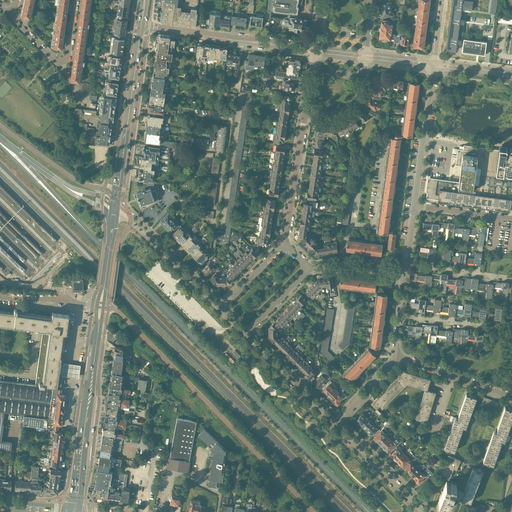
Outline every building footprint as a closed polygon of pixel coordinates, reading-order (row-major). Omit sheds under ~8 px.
[(24,0),(22,9),(31,11),(33,0),(24,0)] [(58,5),(57,14),(66,15),(67,0),(55,0),(55,5),(58,5)] [(91,0),(82,0),(80,13),(89,15),(91,0)] [(163,0),(164,1),(163,1),(162,5),(163,5),(163,7),(162,7),(161,14),(162,14),(161,21),(162,22),(195,27),(197,12),(196,12),(198,0),(163,0)] [(290,13),(297,14),(298,6),(300,7),(300,0),(267,0),(267,10),(290,13)] [(428,10),(429,0),(419,0),(418,9),(428,10)] [(447,42),(446,50),(455,51),(456,43),(461,44),(461,39),(457,38),(459,23),(463,23),(464,19),(459,18),(461,8),(472,9),(473,2),(473,1),(469,1),(464,0),(453,0),(451,17),(450,17),(450,22),(448,37),(447,42)] [(379,7),(378,7),(378,8),(378,10),(379,10),(380,10),(380,11),(390,8),(390,5),(391,5),(390,1),(378,4),(379,7)] [(119,17),(128,18),(129,5),(119,4),(118,8),(114,8),(114,14),(117,14),(119,15),(119,17)] [(391,12),(390,8),(380,11),(379,11),(379,12),(379,14),(380,14),(381,14),(381,17),(389,15),(389,17),(393,16),(393,12),(391,12)] [(29,19),(31,11),(22,9),(20,17),(29,19)] [(416,21),(427,23),(428,10),(418,9),(416,21)] [(240,12),(237,11),(235,23),(246,25),(246,24),(247,15),(239,14),(240,12)] [(89,15),(80,13),(78,30),(87,31),(89,15)] [(63,32),(66,15),(57,14),(54,31),(63,32)] [(212,24),(219,25),(221,15),(211,14),(210,19),(212,20),(212,24)] [(226,26),(226,28),(229,28),(230,27),(230,23),(231,23),(232,17),(228,17),(228,15),(222,14),(220,26),(226,26)] [(250,26),(261,27),(262,26),(264,15),(254,14),(254,16),(251,16),(247,15),(246,24),(250,24),(251,25),(250,26)] [(114,25),(126,27),(128,18),(119,17),(119,18),(115,17),(114,25)] [(290,17),(289,20),(284,19),(283,20),(282,23),(283,24),(288,25),(288,28),(290,28),(293,29),(292,30),(293,30),(293,31),(294,32),(300,33),(300,32),(301,32),(301,31),(302,30),(304,30),(305,29),(306,30),(307,29),(307,27),(306,26),(305,26),(306,25),(305,25),(306,19),(290,17)] [(425,35),(427,23),(416,21),(415,33),(425,35)] [(123,37),(123,34),(125,34),(126,27),(114,25),(112,34),(116,34),(116,36),(123,37)] [(381,25),(381,28),(380,28),(379,28),(379,30),(380,31),(380,32),(391,33),(392,29),(393,29),(393,27),(392,26),(381,25)] [(87,31),(78,30),(76,47),(85,48),(87,31)] [(61,49),(63,32),(54,31),(52,48),(61,49)] [(379,38),(382,38),(381,39),(382,41),(386,41),(387,40),(388,39),(394,40),(395,33),(391,33),(380,32),(379,38)] [(400,44),(401,44),(401,45),(404,45),(407,45),(409,36),(407,36),(408,33),(402,33),(402,35),(400,44)] [(425,35),(415,33),(413,46),(423,47),(425,35)] [(174,36),(159,34),(158,35),(157,35),(157,36),(156,38),(157,38),(157,39),(158,39),(158,41),(175,43),(175,40),(174,40),(174,36)] [(122,40),(123,37),(116,36),(116,39),(114,38),(113,44),(118,45),(118,48),(123,49),(124,40),(122,40)] [(488,56),(490,43),(466,40),(465,53),(488,56)] [(175,43),(158,41),(158,43),(155,43),(155,46),(157,47),(171,49),(172,46),(175,46),(175,43)] [(118,45),(113,44),(112,53),(113,53),(122,54),(123,49),(118,48),(118,45)] [(205,44),(205,45),(203,45),(201,61),(204,61),(207,61),(208,56),(209,44),(205,44)] [(216,45),(209,44),(208,56),(207,61),(208,61),(208,58),(211,59),(211,58),(214,59),(215,57),(216,45)] [(85,48),(76,47),(73,64),(82,65),(85,48)] [(157,47),(157,48),(156,48),(156,49),(156,50),(156,51),(157,51),(156,54),(172,56),(173,53),(171,52),(171,49),(157,47)] [(113,56),(113,53),(112,53),(105,52),(104,55),(108,56),(107,62),(108,62),(110,63),(121,64),(122,63),(123,61),(122,60),(122,57),(113,56)] [(172,56),(156,54),(156,60),(170,62),(170,59),(172,59),(172,56)] [(249,54),(248,63),(255,64),(254,67),(264,68),(265,56),(249,54)] [(298,79),(298,75),(299,70),(300,70),(301,62),(299,62),(300,61),(295,60),(293,59),(289,59),(289,60),(284,60),(284,64),(288,65),(287,72),(276,71),(275,76),(285,77),(298,79)] [(168,71),(169,71),(169,67),(170,67),(170,62),(156,60),(154,69),(168,71)] [(109,70),(120,71),(121,64),(110,63),(108,62),(107,62),(105,62),(105,65),(107,65),(107,68),(107,69),(109,69),(109,70)] [(73,64),(71,77),(71,81),(80,82),(82,65),(73,64)] [(120,71),(109,70),(106,69),(105,70),(105,73),(106,73),(106,76),(107,77),(109,77),(119,78),(120,71)] [(165,77),(167,78),(168,73),(167,73),(168,71),(154,69),(154,76),(165,77)] [(168,83),(165,83),(165,77),(154,76),(152,86),(164,87),(167,88),(168,83)] [(375,76),(375,77),(374,77),(373,77),(373,78),(372,79),(372,80),(373,80),(373,81),(374,81),(374,83),(373,83),(372,87),(383,88),(386,89),(392,90),(393,86),(393,81),(390,81),(389,86),(386,85),(386,84),(385,83),(385,79),(380,78),(380,77),(375,76)] [(263,77),(261,89),(269,90),(269,87),(266,87),(267,82),(271,83),(271,78),(263,77)] [(394,87),(403,88),(403,81),(398,81),(399,79),(397,79),(395,79),(395,80),(394,87)] [(280,89),(284,89),(292,90),(293,83),(289,83),(289,81),(284,80),(281,80),(281,85),(280,89)] [(418,95),(419,90),(419,84),(410,82),(409,86),(408,86),(407,96),(408,96),(407,100),(417,102),(418,95)] [(81,92),(92,93),(92,91),(93,84),(83,83),(81,92)] [(164,87),(152,86),(151,95),(165,97),(166,92),(163,91),(164,87)] [(117,95),(118,89),(108,88),(106,87),(104,87),(104,93),(117,95)] [(371,90),(372,91),(371,94),(372,94),(372,98),(375,98),(381,99),(382,95),(384,96),(384,93),(385,93),(386,89),(383,88),(372,87),(371,88),(371,90)] [(164,105),(165,97),(151,95),(150,103),(164,105)] [(101,105),(103,105),(108,106),(115,107),(115,106),(116,105),(116,104),(116,103),(116,98),(104,97),(103,101),(101,100),(101,105)] [(369,98),(368,101),(367,101),(366,104),(372,107),(370,110),(374,112),(379,102),(380,103),(382,99),(381,99),(375,98),(374,100),(373,99),(372,100),(369,98)] [(416,107),(417,102),(407,100),(407,104),(406,103),(404,113),(406,114),(405,117),(415,119),(415,113),(416,112),(417,108),(416,107)] [(175,115),(176,111),(163,109),(164,105),(150,103),(148,103),(147,104),(147,106),(148,107),(149,107),(149,111),(168,114),(175,115)] [(102,111),(108,112),(114,113),(115,107),(108,106),(103,105),(102,108),(100,107),(100,111),(102,111)] [(74,116),(101,120),(113,122),(114,117),(114,115),(114,114),(114,113),(108,112),(102,111),(100,111),(99,115),(96,115),(97,111),(76,108),(75,109),(73,111),(74,116)] [(385,123),(387,121),(374,113),(374,112),(370,110),(368,113),(369,113),(366,115),(363,111),(357,115),(363,124),(373,116),(385,123)] [(148,116),(148,119),(146,120),(145,123),(147,124),(161,126),(166,126),(166,122),(170,122),(171,117),(150,114),(148,116)] [(412,136),(413,130),(414,130),(414,125),(415,119),(405,117),(405,121),(403,121),(402,131),(403,131),(403,135),(412,136)] [(356,130),(360,128),(354,118),(352,119),(350,119),(349,119),(349,121),(347,122),(346,122),(350,132),(351,131),(354,130),(356,129),(356,130)] [(215,150),(226,152),(229,127),(223,126),(224,121),(218,120),(216,129),(218,129),(215,150)] [(112,131),(111,129),(112,123),(105,122),(98,121),(97,128),(99,128),(99,132),(108,133),(111,134),(112,133),(112,131)] [(346,122),(344,123),(342,124),(341,123),(340,123),(339,125),(337,125),(340,136),(344,135),(344,134),(347,133),(350,132),(346,122)] [(147,124),(146,125),(146,127),(146,128),(146,131),(164,134),(165,134),(165,131),(166,126),(161,126),(147,124)] [(146,142),(156,143),(156,145),(170,147),(176,148),(177,142),(164,140),(163,144),(160,144),(161,138),(164,138),(164,134),(146,131),(146,132),(145,133),(145,134),(145,135),(145,136),(145,137),(145,140),(146,142)] [(109,144),(110,140),(111,140),(112,136),(110,135),(111,134),(108,133),(99,132),(97,132),(95,142),(100,143),(101,144),(102,144),(104,144),(109,144)] [(284,142),(284,139),(285,139),(285,136),(276,134),(275,141),(278,141),(277,143),(281,144),(282,142),(284,142)] [(391,140),(390,143),(400,145),(401,138),(402,138),(402,135),(395,134),(394,136),(390,136),(390,139),(391,140)] [(314,136),(313,139),(313,140),(313,142),(313,143),(323,144),(324,139),(325,138),(319,137),(314,136)] [(277,145),(276,152),(285,153),(286,147),(281,146),(281,144),(277,143),(277,145)] [(388,157),(388,161),(398,162),(398,156),(399,156),(400,152),(399,151),(400,145),(390,143),(390,147),(388,147),(387,157),(388,157)] [(352,153),(352,151),(347,150),(344,144),(341,145),(345,152),(352,153)] [(143,149),(143,150),(142,157),(157,159),(169,160),(170,153),(169,152),(170,147),(156,145),(154,145),(154,147),(148,146),(148,148),(145,148),(145,147),(143,149)] [(474,206),(478,207),(510,211),(511,198),(511,194),(511,149),(510,149),(510,151),(507,150),(507,149),(499,148),(499,149),(485,147),(484,152),(463,149),(459,149),(457,164),(461,164),(459,183),(429,179),(426,198),(438,200),(438,201),(474,206)] [(315,150),(314,156),(322,157),(323,157),(325,157),(326,154),(323,153),(323,151),(323,149),(318,148),(318,150),(315,150)] [(157,159),(142,157),(142,164),(156,165),(157,159)] [(218,173),(220,159),(213,158),(211,172),(218,173)] [(386,175),(386,179),(395,180),(396,174),(397,174),(397,169),(398,162),(388,161),(387,165),(386,165),(385,175),(386,175)] [(156,165),(142,164),(140,164),(140,167),(140,168),(140,170),(155,172),(156,165)] [(140,170),(139,171),(139,175),(140,176),(140,178),(141,180),(144,180),(144,181),(147,181),(148,181),(147,184),(154,185),(154,183),(156,183),(157,182),(154,181),(153,181),(154,177),(155,177),(155,172),(140,170)] [(384,192),(383,196),(393,197),(394,191),(395,186),(394,186),(395,180),(386,179),(385,182),(384,182),(382,192),(384,192)] [(215,186),(216,182),(210,181),(206,204),(209,204),(212,205),(212,202),(214,203),(217,186),(215,186)] [(156,202),(160,201),(157,190),(152,192),(151,189),(147,190),(146,189),(142,190),(143,192),(138,193),(138,194),(136,194),(135,196),(136,198),(137,198),(139,198),(142,206),(143,206),(144,208),(148,207),(148,205),(151,204),(151,203),(155,201),(156,202)] [(308,199),(308,201),(313,202),(313,199),(316,200),(317,194),(317,193),(309,192),(308,192),(307,198),(308,199)] [(381,210),(381,213),(390,215),(391,209),(392,208),(392,204),(393,197),(383,196),(383,200),(381,200),(380,209),(381,210)] [(265,205),(274,206),(275,203),(274,203),(275,200),(273,199),(268,198),(266,198),(265,205)] [(303,209),(312,210),(313,204),(313,202),(308,201),(307,203),(304,203),(303,209)] [(213,220),(214,211),(206,210),(205,215),(207,217),(213,220)] [(165,226),(166,226),(175,217),(170,212),(161,220),(163,222),(163,223),(163,224),(163,225),(164,225),(164,226),(165,226)] [(388,232),(389,226),(390,221),(389,221),(390,215),(381,213),(380,217),(379,217),(377,227),(379,227),(378,231),(388,232)] [(166,226),(166,227),(166,228),(167,228),(167,229),(168,229),(169,229),(171,231),(179,223),(177,221),(178,220),(175,217),(166,226)] [(455,227),(455,223),(448,222),(448,223),(439,221),(439,224),(439,226),(449,228),(447,241),(452,242),(453,242),(454,232),(455,227)] [(438,235),(439,226),(439,224),(432,223),(432,224),(423,223),(423,224),(422,223),(421,227),(433,229),(431,239),(437,240),(438,235)] [(172,233),(177,238),(184,231),(186,230),(181,225),(172,233)] [(470,226),(470,228),(470,230),(469,234),(475,235),(476,232),(479,233),(477,245),(483,246),(485,227),(479,226),(478,227),(470,226)] [(469,234),(470,230),(470,228),(463,227),(463,228),(455,227),(454,232),(463,233),(462,243),(468,244),(468,240),(469,234)] [(187,233),(184,231),(177,238),(182,243),(190,235),(188,232),(187,233)] [(393,249),(396,234),(396,233),(390,232),(387,248),(393,249)] [(304,244),(305,244),(311,238),(307,234),(306,234),(303,238),(301,240),(302,241),(302,242),(304,244)] [(193,237),(190,235),(182,243),(187,248),(194,241),(195,239),(193,237)] [(269,239),(269,238),(260,237),(259,236),(258,243),(266,244),(267,245),(268,244),(268,243),(268,239),(269,239)] [(310,248),(316,243),(316,242),(312,237),(311,238),(305,244),(306,244),(310,248)] [(363,252),(364,242),(361,242),(361,241),(351,239),(351,241),(347,240),(346,250),(352,251),(357,252),(357,251),(363,252)] [(196,243),(194,241),(187,248),(192,253),(200,244),(197,242),(196,243)] [(363,252),(370,253),(370,254),(375,254),(381,255),(383,245),(378,244),(379,243),(369,242),(369,243),(364,242),(363,252)] [(319,246),(316,243),(310,248),(309,248),(310,249),(310,250),(311,252),(312,252),(313,253),(319,247),(319,246)] [(200,244),(192,253),(196,258),(204,250),(201,248),(202,247),(200,244)] [(325,253),(332,252),(330,244),(324,245),(324,247),(325,253)] [(319,248),(319,247),(313,253),(314,253),(315,253),(316,255),(322,254),(323,255),(324,254),(325,254),(325,253),(324,247),(319,248)] [(429,247),(429,248),(420,247),(419,256),(428,257),(427,260),(434,261),(435,258),(435,253),(436,250),(436,248),(429,247)] [(436,250),(435,253),(435,258),(443,259),(443,260),(446,261),(450,261),(450,260),(450,256),(451,248),(445,247),(444,251),(436,250)] [(253,258),(254,258),(256,257),(256,256),(259,252),(256,249),(254,250),(252,248),(247,252),(253,258)] [(196,258),(201,262),(210,254),(207,252),(207,251),(205,249),(204,250),(196,258)] [(239,249),(236,252),(247,264),(253,258),(247,252),(244,254),(239,249)] [(473,264),(480,265),(482,252),(475,251),(474,258),(466,257),(465,262),(474,263),(473,264)] [(243,269),(247,264),(236,252),(233,254),(238,260),(236,262),(243,269)] [(459,257),(450,256),(450,260),(458,261),(458,264),(465,265),(465,262),(466,257),(466,253),(460,252),(459,257)] [(238,273),(243,269),(236,262),(234,264),(233,264),(230,261),(228,263),(238,273)] [(208,275),(215,268),(218,266),(215,263),(213,264),(210,262),(205,267),(206,267),(203,270),(204,272),(203,273),(205,275),(206,274),(208,275)] [(227,271),(227,272),(233,278),(238,273),(228,263),(226,265),(229,268),(229,269),(227,271)] [(217,285),(219,285),(218,276),(216,274),(217,274),(216,273),(210,278),(211,279),(211,280),(212,281),(213,281),(217,285)] [(427,291),(430,291),(432,278),(432,275),(425,274),(425,275),(417,274),(417,273),(413,273),(412,281),(416,281),(416,279),(426,281),(424,290),(427,291)] [(432,273),(432,275),(432,278),(440,279),(439,289),(438,289),(437,292),(442,293),(445,293),(447,283),(447,278),(448,274),(441,273),(441,274),(432,273)] [(359,279),(352,278),(352,277),(348,277),(347,277),(341,276),(340,287),(344,288),(348,288),(350,289),(353,289),(354,288),(358,288),(359,279)] [(478,283),(478,278),(471,277),(471,278),(463,277),(463,279),(462,282),(462,287),(465,288),(466,283),(472,284),(471,289),(477,289),(478,283)] [(324,286),(327,285),(326,279),(325,278),(323,279),(323,280),(317,281),(323,286),(324,286)] [(326,279),(327,285),(328,287),(334,286),(333,278),(326,279)] [(462,287),(462,282),(463,279),(456,278),(456,280),(447,278),(447,283),(456,285),(455,295),(457,295),(461,295),(462,287)] [(376,281),(370,280),(365,279),(365,280),(359,279),(358,288),(361,289),(361,290),(365,291),(367,291),(371,292),(371,290),(375,291),(376,281)] [(84,280),(73,280),(73,290),(76,290),(76,291),(83,291),(83,290),(84,290),(84,280)] [(391,288),(391,287),(392,282),(379,280),(378,287),(388,288),(391,288)] [(323,287),(323,286),(317,281),(311,287),(323,299),(326,296),(321,291),(323,289),(324,288),(323,287)] [(509,282),(502,281),(502,283),(493,281),(493,283),(493,286),(503,288),(501,301),(507,301),(507,296),(508,296),(508,294),(507,294),(509,282)] [(493,286),(493,283),(486,283),(486,284),(478,283),(477,289),(484,290),(483,292),(486,293),(485,299),(491,299),(491,297),(493,286)] [(307,293),(305,295),(308,298),(310,296),(313,299),(315,297),(320,302),(323,299),(311,287),(306,292),(307,293)] [(385,311),(386,305),(387,300),(386,300),(387,294),(378,292),(377,296),(376,296),(374,306),(376,306),(375,310),(385,311)] [(302,295),(298,298),(297,298),(296,300),(296,301),(295,301),(301,307),(309,299),(308,298),(305,295),(303,296),(302,295)] [(417,311),(424,312),(425,308),(425,304),(426,299),(419,298),(418,303),(410,302),(409,306),(418,307),(417,311)] [(434,305),(425,304),(425,308),(433,310),(433,311),(440,312),(440,310),(441,306),(442,299),(435,299),(434,305)] [(295,301),(290,306),(304,320),(307,317),(301,311),(304,309),(301,307),(295,301)] [(456,308),(456,305),(456,304),(450,303),(449,307),(441,306),(440,310),(448,312),(448,315),(455,316),(455,312),(456,308)] [(455,312),(464,314),(463,315),(464,315),(470,316),(470,315),(471,310),(472,304),(465,303),(464,309),(462,309),(463,306),(456,305),(456,308),(455,312)] [(301,322),(304,320),(290,306),(285,311),(292,317),(294,315),(301,322)] [(495,313),(486,312),(486,316),(486,317),(494,318),(494,319),(501,320),(503,307),(496,306),(495,313)] [(479,311),(471,310),(470,315),(479,316),(478,319),(479,319),(485,320),(486,317),(486,316),(486,312),(487,308),(480,307),(479,311)] [(13,310),(13,312),(11,325),(12,325),(13,325),(13,324),(37,327),(44,328),(43,335),(42,335),(35,384),(56,388),(56,386),(61,387),(62,381),(55,380),(62,332),(66,333),(69,315),(52,312),(51,317),(38,315),(33,315),(33,314),(16,311),(17,310),(16,309),(16,308),(15,308),(14,308),(14,309),(13,309),(13,310)] [(0,323),(11,325),(13,312),(0,310),(0,323)] [(384,317),(385,311),(375,310),(375,314),(373,314),(372,323),(373,324),(373,327),(382,329),(383,322),(384,322),(384,318),(384,317)] [(290,319),(292,317),(285,311),(281,315),(291,325),(293,324),(290,321),(290,319)] [(289,328),(291,325),(281,315),(276,320),(281,325),(282,327),(285,324),(286,325),(289,328)] [(438,325),(431,324),(431,325),(422,324),(422,326),(422,329),(430,330),(430,334),(431,334),(430,343),(435,344),(436,336),(437,335),(437,334),(437,329),(438,325)] [(416,331),(414,341),(420,342),(420,340),(421,339),(422,329),(422,326),(415,325),(415,327),(403,325),(403,329),(416,331)] [(278,337),(278,327),(269,327),(269,335),(269,337),(278,337)] [(380,346),(381,340),(382,335),(381,335),(382,329),(373,327),(372,331),(371,331),(370,341),(371,341),(370,345),(373,346),(373,349),(379,351),(380,346)] [(453,328),(452,330),(453,330),(452,333),(452,337),(458,337),(459,334),(462,334),(460,347),(466,348),(467,338),(468,333),(468,329),(462,328),(461,329),(453,328)] [(452,337),(452,333),(453,330),(452,330),(446,329),(446,330),(437,329),(437,334),(437,335),(436,336),(446,338),(445,345),(451,346),(452,337)] [(484,351),(485,344),(482,344),(483,334),(476,333),(476,334),(468,333),(467,338),(477,340),(476,349),(484,351)] [(282,337),(281,339),(276,344),(281,349),(291,338),(289,336),(286,339),(285,339),(282,337)] [(213,337),(209,342),(216,348),(220,343),(213,337)] [(281,349),(286,353),(292,347),(290,345),(290,343),(293,340),(291,338),(281,349)] [(292,347),(286,353),(285,354),(286,354),(286,355),(287,356),(288,356),(290,359),(302,347),(299,344),(294,350),(292,348),(292,347)] [(115,351),(115,353),(124,355),(127,355),(127,352),(125,350),(125,349),(115,347),(114,348),(114,350),(115,351)] [(290,359),(293,361),(292,362),(294,363),(295,363),(296,363),(301,357),(302,357),(304,355),(301,353),(305,350),(302,347),(290,359)] [(376,355),(379,351),(373,349),(371,351),(369,349),(366,352),(365,351),(363,354),(361,355),(358,358),(359,359),(357,362),(363,368),(368,364),(372,361),(371,360),(376,356),(376,355)] [(235,361),(226,353),(225,355),(233,363),(235,361)] [(302,357),(301,357),(296,363),(301,368),(311,358),(309,356),(306,359),(304,359),(302,357)] [(311,358),(301,368),(305,373),(310,368),(314,365),(313,364),(311,366),(310,364),(310,363),(313,360),(311,358)] [(359,373),(363,368),(357,362),(354,364),(353,363),(349,367),(346,370),(347,372),(344,374),(351,381),(355,376),(356,377),(359,373)] [(80,378),(82,365),(74,364),(64,363),(63,376),(73,377),(80,378)] [(112,364),(112,368),(112,369),(112,372),(122,373),(123,366),(113,364),(112,364)] [(310,368),(305,373),(306,373),(306,374),(307,375),(308,375),(312,379),(315,376),(313,374),(315,373),(310,368)] [(314,381),(317,384),(317,385),(317,386),(318,387),(319,387),(320,387),(330,377),(327,374),(326,375),(322,370),(317,375),(319,377),(314,381)] [(404,371),(374,400),(382,408),(407,383),(423,388),(426,377),(404,371)] [(112,372),(111,379),(124,381),(124,379),(125,374),(122,374),(112,372)] [(26,384),(9,381),(0,379),(0,447),(10,449),(11,442),(0,440),(2,423),(1,423),(2,418),(3,411),(7,412),(7,416),(21,418),(26,384)] [(109,384),(110,385),(110,386),(121,388),(122,384),(123,384),(124,381),(111,379),(110,382),(109,382),(109,384)] [(138,391),(143,392),(148,392),(150,381),(140,379),(138,391)] [(326,395),(326,394),(327,395),(334,388),(336,386),(330,380),(322,388),(323,389),(322,390),(324,392),(324,393),(325,395),(326,395)] [(61,388),(56,388),(26,384),(21,418),(20,423),(47,426),(47,427),(48,427),(57,428),(58,423),(60,424),(60,423),(62,411),(63,411),(64,407),(62,407),(64,395),(64,394),(60,393),(61,388)] [(132,390),(121,388),(110,386),(109,386),(109,388),(110,388),(109,389),(108,393),(120,395),(120,392),(131,394),(132,390)] [(339,392),(334,388),(327,395),(327,396),(328,398),(329,398),(329,397),(331,400),(331,399),(339,392)] [(343,388),(339,392),(331,399),(331,400),(333,401),(333,402),(333,403),(334,404),(335,404),(336,404),(337,405),(340,402),(339,401),(342,398),(344,399),(347,396),(344,392),(344,389),(343,388)] [(426,389),(417,419),(426,422),(436,392),(428,389),(426,389)] [(130,400),(120,398),(120,395),(108,393),(107,396),(108,396),(108,400),(130,403),(130,400)] [(469,422),(468,421),(476,397),(466,393),(456,424),(453,423),(444,447),(454,451),(463,427),(466,428),(465,431),(472,433),(476,421),(470,418),(469,422)] [(129,407),(130,403),(108,400),(108,401),(106,401),(106,404),(107,405),(107,407),(118,409),(119,406),(129,407)] [(135,411),(118,409),(107,407),(107,408),(105,408),(105,411),(106,412),(106,414),(117,416),(121,416),(122,414),(134,416),(135,411)] [(491,436),(492,437),(483,461),(493,465),(504,435),(506,436),(511,419),(511,409),(505,407),(497,431),(493,430),(494,427),(488,425),(483,438),(489,440),(491,436)] [(356,420),(361,425),(368,418),(363,413),(356,420)] [(105,420),(108,421),(126,424),(127,420),(117,419),(117,416),(106,414),(106,415),(104,415),(104,418),(105,419),(105,420)] [(190,461),(197,421),(178,417),(170,457),(168,466),(178,468),(188,470),(190,461)] [(372,423),(368,418),(361,425),(366,430),(372,423)] [(105,420),(105,424),(104,423),(103,427),(115,429),(116,426),(126,428),(126,424),(108,421),(105,420)] [(374,421),(372,423),(366,430),(368,432),(367,433),(369,435),(370,434),(371,435),(378,427),(380,429),(384,425),(385,424),(382,422),(379,425),(377,423),(374,421)] [(52,435),(52,439),(63,441),(64,441),(64,440),(65,440),(66,440),(66,439),(66,438),(66,437),(65,437),(65,436),(64,436),(64,434),(62,434),(62,432),(59,432),(59,428),(57,428),(48,427),(48,430),(53,430),(53,431),(54,431),(54,435),(52,435)] [(103,431),(104,431),(103,434),(117,437),(123,438),(127,439),(127,437),(125,437),(125,434),(115,432),(115,429),(103,427),(103,431)] [(374,437),(376,439),(375,439),(375,441),(377,442),(378,442),(386,435),(389,432),(384,427),(374,437)] [(205,428),(198,435),(210,446),(214,450),(209,483),(219,485),(220,479),(223,479),(224,469),(223,469),(226,450),(205,428)] [(103,434),(102,441),(121,445),(123,438),(117,437),(103,434)] [(390,439),(386,435),(378,442),(379,442),(378,443),(378,444),(380,445),(381,445),(383,447),(390,439)] [(383,447),(383,448),(384,450),(385,450),(386,449),(388,451),(398,441),(396,439),(394,441),(393,442),(390,439),(383,447)] [(403,442),(402,440),(389,453),(391,455),(391,456),(392,457),(393,457),(394,457),(401,450),(404,447),(401,444),(403,442)] [(102,441),(101,448),(111,450),(120,452),(121,445),(102,441)] [(101,448),(100,455),(110,457),(111,450),(101,448)] [(406,455),(401,450),(394,457),(394,458),(394,459),(395,460),(396,460),(398,462),(406,455)] [(99,462),(108,463),(112,464),(121,466),(122,459),(110,457),(100,455),(99,460),(99,462)] [(398,462),(399,462),(398,462),(398,464),(400,465),(401,465),(403,467),(410,459),(406,455),(398,462)] [(448,461),(435,473),(437,475),(439,473),(450,478),(453,468),(457,470),(461,460),(448,455),(448,456),(448,457),(448,458),(448,459),(449,459),(448,461)] [(60,466),(60,463),(61,463),(62,461),(61,460),(61,459),(51,458),(44,457),(44,464),(42,463),(41,467),(49,468),(50,468),(51,468),(51,465),(60,466)] [(405,468),(407,470),(406,470),(406,471),(408,473),(409,472),(409,473),(415,467),(413,465),(414,464),(411,461),(410,463),(409,462),(405,466),(406,467),(405,468)] [(98,469),(111,471),(112,464),(108,463),(99,462),(98,469)] [(31,471),(30,481),(30,490),(30,491),(40,492),(41,485),(42,479),(38,479),(39,466),(32,466),(31,471)] [(420,471),(415,467),(409,473),(409,474),(410,476),(411,475),(412,475),(414,477),(420,471)] [(447,481),(437,506),(447,510),(453,492),(462,496),(461,498),(471,502),(483,471),(473,467),(465,488),(447,481)] [(414,477),(414,478),(418,483),(422,480),(421,479),(423,477),(426,481),(433,474),(428,468),(422,474),(420,471),(414,477)] [(98,469),(95,487),(101,488),(108,489),(109,489),(111,476),(112,476),(113,471),(111,471),(98,469)] [(23,481),(22,488),(23,488),(22,490),(22,491),(23,491),(24,491),(24,490),(27,490),(26,490),(30,490),(30,481),(31,471),(25,470),(24,481),(23,481)] [(22,491),(22,490),(23,488),(22,488),(23,481),(21,481),(22,476),(18,476),(18,480),(15,480),(14,489),(15,489),(15,490),(16,491),(17,491),(18,490),(18,489),(21,490),(22,491)] [(44,486),(41,485),(40,492),(47,492),(47,493),(48,493),(48,494),(50,494),(51,493),(52,493),(56,493),(57,492),(58,487),(44,486)] [(95,495),(128,500),(130,489),(122,487),(122,488),(121,494),(120,494),(120,491),(109,489),(108,489),(101,488),(95,487),(95,490),(94,490),(93,490),(93,493),(94,494),(94,495),(95,495)] [(225,490),(224,504),(232,504),(232,498),(230,497),(231,490),(225,490)] [(173,495),(171,504),(182,506),(183,497),(173,495)] [(193,499),(191,511),(196,511),(196,510),(202,511),(206,511),(207,507),(203,506),(203,504),(203,501),(193,499)] [(237,504),(237,507),(235,511),(245,511),(246,509),(247,502),(244,502),(243,508),(241,508),(242,505),(237,504)] [(460,511),(476,511),(477,508),(464,503),(460,511)]
